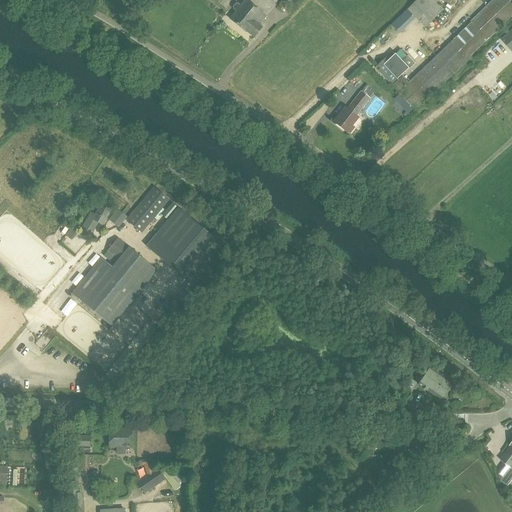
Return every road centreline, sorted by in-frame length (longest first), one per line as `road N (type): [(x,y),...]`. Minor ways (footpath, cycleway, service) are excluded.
road 1 (secondary): [(511,393),(300,244),(0,73)]
road 2 (unclassified): [(70,0),(511,281)]
road 3 (unclassified): [(466,418),(0,405)]
road 4 (unclassified): [(376,511),(496,418)]
